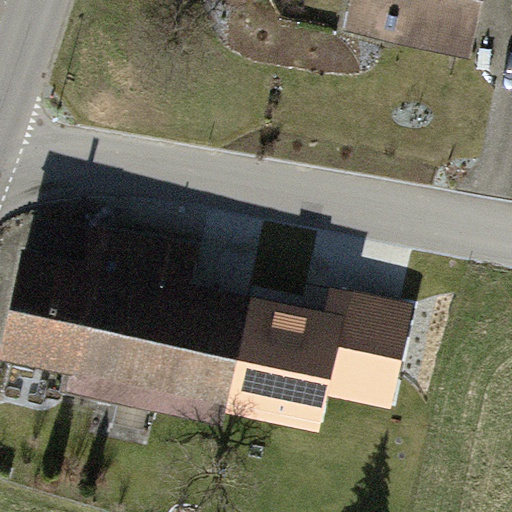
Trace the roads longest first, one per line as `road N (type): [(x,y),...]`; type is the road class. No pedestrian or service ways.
road 1 (residential): [(1,134),(30,146),(511,228)]
road 2 (tertiary): [(45,0),(1,134)]
